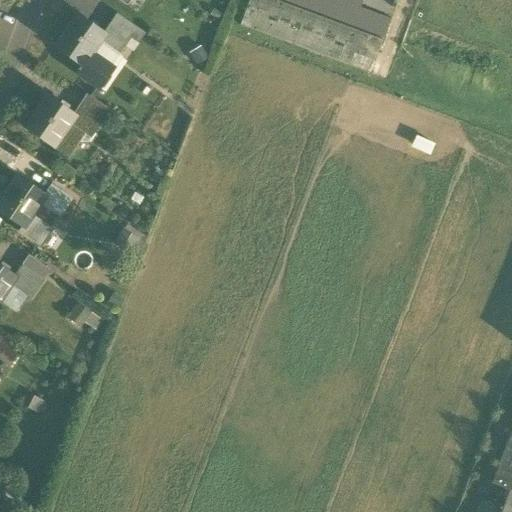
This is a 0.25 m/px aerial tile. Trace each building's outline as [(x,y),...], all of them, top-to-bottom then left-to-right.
[(249,0),(240,26),(370,74),(383,40),(275,0),(249,0)] [(362,0),(285,0),(384,37),(390,20),(359,8),(362,0)] [(362,0),(359,8),(390,20),(397,0),(362,0)] [(117,14),(111,23),(131,37),(137,28),(117,14)] [(54,48),(81,66),(82,67),(91,54),(99,43),(105,34),(103,33),(77,15),(54,48)] [(118,56),(131,37),(111,23),(103,33),(105,34),(99,43),(118,56)] [(122,59),(118,56),(99,43),(91,54),(110,68),(114,70),(122,59)] [(201,46),(188,53),(196,66),(209,59),(201,46)] [(110,68),(91,54),(82,67),(81,66),(76,73),(96,87),(110,68)] [(88,95),(82,104),(101,118),(108,108),(88,95)] [(24,129),(53,148),(70,124),(75,115),(74,114),(47,96),(24,129)] [(85,135),(88,137),(101,118),(82,104),(74,114),(75,115),(70,124),(85,135)] [(70,124),(53,148),(68,159),(85,135),(70,124)] [(64,164),(57,174),(69,183),(77,173),(64,164)] [(0,202),(0,212),(22,228),(24,229),(33,216),(40,205),(46,196),(45,195),(18,176),(0,202)] [(40,205),(59,218),(73,199),(52,185),(45,195),(46,196),(40,205)] [(52,229),(33,216),(24,229),(22,228),(20,232),(40,246),(52,229)] [(23,266),(43,280),(50,271),(29,256),(23,266)] [(0,300),(11,285),(17,277),(16,276),(0,265),(0,300)] [(27,297),(30,299),(43,280),(23,266),(16,276),(17,277),(11,285),(27,297)] [(11,285),(0,300),(0,302),(15,313),(27,297),(11,285)] [(84,323),(91,313),(77,303),(67,318),(80,327),(84,323)] [(91,313),(84,323),(96,332),(103,321),(91,313)] [(0,352),(13,361),(20,351),(0,337),(0,352)] [(0,379),(13,361),(0,352),(0,379)] [(46,402),(33,396),(27,408),(39,415),(46,402)] [(511,511),(511,427),(491,484),(510,490),(501,511),(511,511)] [(0,483),(0,503),(6,509),(16,496),(0,483)]
